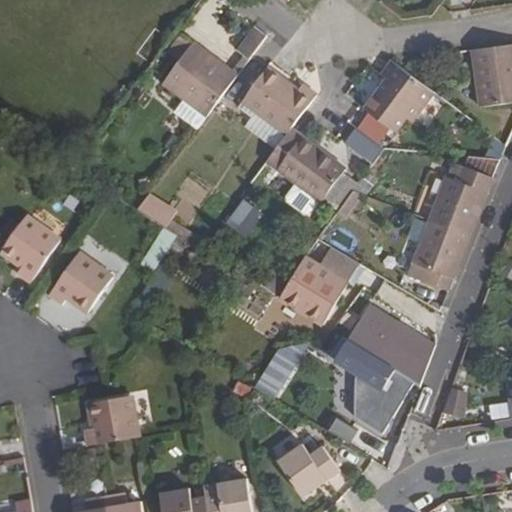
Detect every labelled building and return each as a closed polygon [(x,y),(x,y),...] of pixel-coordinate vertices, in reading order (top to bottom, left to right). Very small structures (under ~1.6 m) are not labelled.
[(255,27),(237,51),(244,56),(250,60),(253,57),(268,36),(255,27)] [(163,84),(207,117),(238,76),(233,71),(194,43),(179,63),(163,84)] [(511,44),(472,51),(480,107),(511,103),(511,44)] [(179,63),(168,54),(152,75),(163,84),(179,63)] [(244,56),(233,71),(238,76),(250,60),(244,56)] [(407,119),(412,123),(435,93),(403,70),(393,62),(382,76),(386,80),(365,110),(369,113),(390,128),(396,133),(407,119)] [(306,110),(317,96),(303,86),(299,90),(269,68),(243,102),(287,136),(292,129),(306,110)] [(378,144),(390,128),(369,113),(357,129),(378,144)] [(347,170),(292,129),(287,136),(267,162),(322,203),(347,170)] [(370,163),(381,149),(354,129),(343,143),(370,163)] [(99,165),(85,155),(73,170),(88,179),(99,165)] [(495,178),(456,164),(409,277),(448,291),(471,236),(495,178)] [(146,193),(136,212),(165,228),(175,210),(146,193)] [(237,200),(224,225),(247,236),(259,211),(237,200)] [(31,284),(61,240),(27,216),(1,253),(22,267),(18,275),(31,284)] [(142,265),(155,273),(178,235),(165,228),(142,265)] [(140,319),(189,242),(178,235),(155,273),(130,313),(140,319)] [(317,239),(306,256),(348,282),(359,264),(317,239)] [(89,314),(114,277),(80,253),(50,296),(62,306),(68,299),(89,314)] [(323,326),(349,283),(348,282),(306,256),(280,299),(323,326)] [(415,383),(421,387),(436,345),(369,305),(360,322),(353,332),(348,341),(342,338),(331,357),(384,389),(363,423),(383,435),(415,383)] [(360,322),(353,317),(347,329),(353,332),(360,322)] [(275,344),(254,391),(279,402),(300,355),(275,344)] [(458,417),(466,393),(452,388),(444,412),(458,417)] [(140,438),(133,396),(88,404),(93,429),(85,430),(88,446),(97,445),(140,438)] [(324,447),(312,456),(304,444),(279,462),(304,498),(341,472),(324,447)] [(164,511),(253,511),(247,479),(204,486),(207,497),(193,500),(190,488),(161,494),(164,511)] [(144,511),(142,502),(128,504),(126,494),(86,501),(88,511),(83,511),(144,511)] [(33,511),(31,500),(17,503),(18,511),(33,511)]
